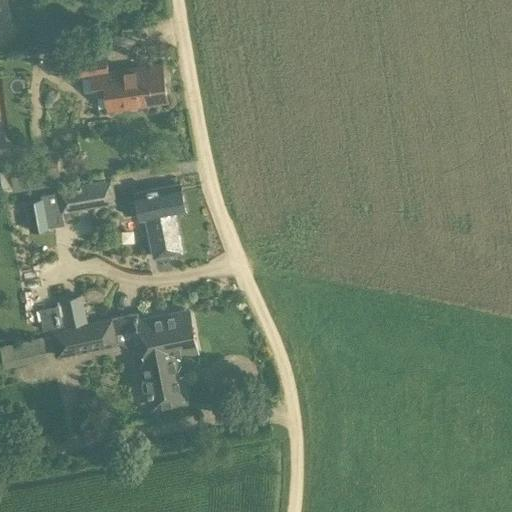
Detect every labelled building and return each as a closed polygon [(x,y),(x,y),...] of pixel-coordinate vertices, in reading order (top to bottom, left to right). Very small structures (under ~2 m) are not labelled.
[(134,67),(108,70),(106,54),(57,60),(59,79),(91,74),(94,96),(106,95),(108,108),(167,99),(161,63),(134,67)] [(8,162),(13,190),(60,182),(56,154),(47,156),(8,162)] [(63,224),(61,212),(93,207),(116,203),(114,192),(111,177),(61,185),(56,186),(56,191),(40,193),(41,198),(24,201),(29,229),(63,224)] [(185,209),(180,182),(131,191),(137,219),(146,217),(154,255),(183,250),(175,211),(185,209)] [(38,308),(42,330),(86,321),(81,293),(59,298),(60,304),(38,308)] [(187,309),(137,319),(135,311),(111,316),(87,322),(49,329),(54,356),(119,343),(119,341),(129,347),(142,344),(145,363),(141,364),(149,406),(185,399),(176,353),(195,349),(187,309)] [(41,336),(0,347),(6,367),(16,365),(46,357),(41,336)]
